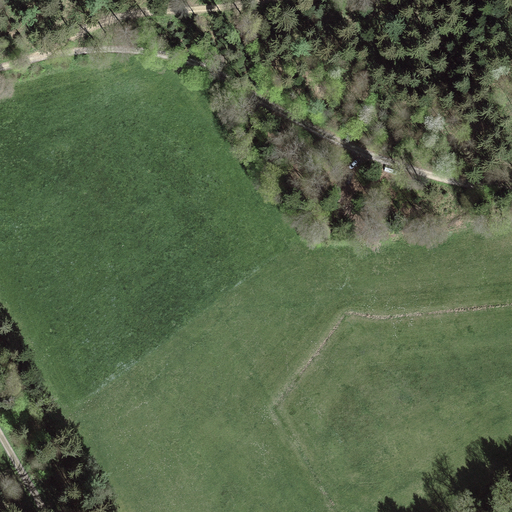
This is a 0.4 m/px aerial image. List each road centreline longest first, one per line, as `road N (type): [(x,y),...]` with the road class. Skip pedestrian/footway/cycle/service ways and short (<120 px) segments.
road 1 (track): [(0,68),(92,47),(160,51),(199,63),(366,153),(511,194)]
road 2 (track): [(265,0),(119,17),(51,55)]
